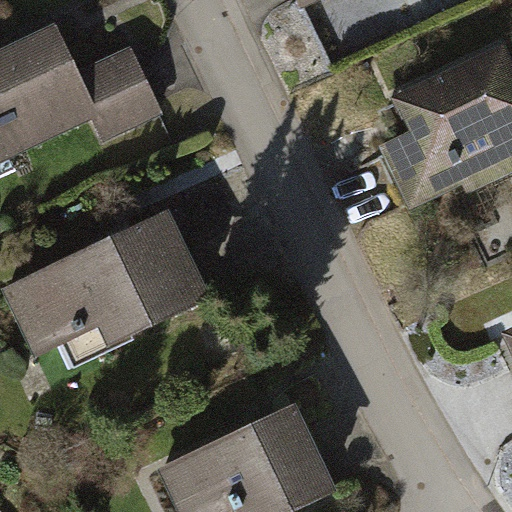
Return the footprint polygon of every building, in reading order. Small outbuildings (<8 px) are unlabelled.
[(296,0),(305,17),(339,0),(296,0)] [(0,160),(89,117),(102,143),(163,113),(130,45),(77,70),(53,21),(0,46),(0,160)] [(511,48),(388,104),(435,210),(511,175),(511,48)] [(208,293),(166,207),(0,286),(0,288),(33,356),(63,342),(74,365),(132,337),(129,331),(208,293)] [(282,511),(334,487),(292,401),(156,467),(177,511),(282,511)]
